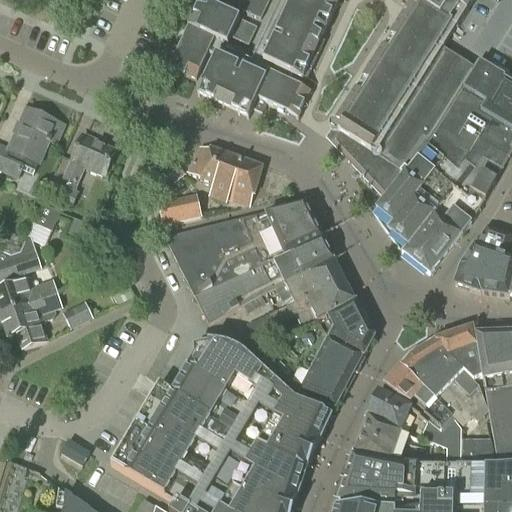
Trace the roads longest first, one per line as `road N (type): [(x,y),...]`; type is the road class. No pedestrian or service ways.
road 1 (residential): [(154,124),(177,121),(300,159),(388,301),(405,311),(431,310),(511,169)]
road 2 (residential): [(0,405),(72,424),(89,419),(162,320),(161,296),(127,229),(155,153),(154,124)]
